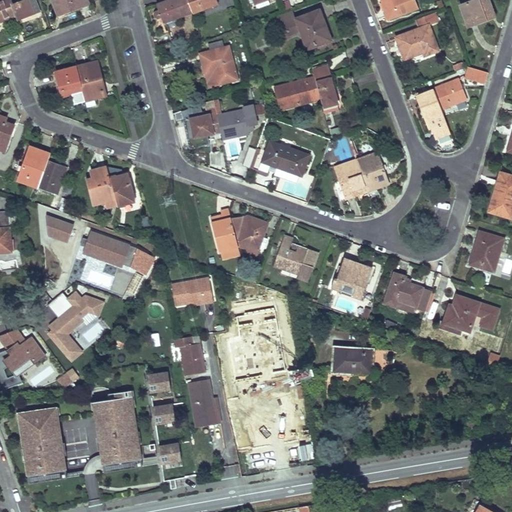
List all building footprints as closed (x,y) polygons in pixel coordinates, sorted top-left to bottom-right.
[(10,0),(0,0),(0,21),(16,16),(17,20),(33,14),(27,0),(25,0),(12,5),(10,0)] [(51,0),(58,17),(63,15),(58,0),(51,0)] [(58,0),(63,15),(89,5),(87,0),(58,0)] [(187,0),(165,0),(156,3),(159,12),(162,19),(164,24),(193,13),(187,0)] [(216,0),(187,0),(193,13),(218,3),(216,0)] [(381,0),(389,19),(418,8),(414,0),(408,0),(403,2),(402,0),(381,0)] [(488,0),(473,0),(461,5),(469,26),(478,22),(476,16),(483,14),(484,16),(493,12),(488,0)] [(319,11),(279,25),(282,33),(288,31),(288,33),(299,28),(300,32),(307,49),(331,41),(319,11)] [(495,16),(493,12),(484,16),(483,14),(476,16),(478,22),(495,16)] [(183,24),(168,28),(172,42),(187,38),(183,24)] [(428,26),(397,38),(405,59),(424,51),(425,55),(438,50),(428,26)] [(288,31),(282,33),(284,37),(300,32),(299,28),(288,33),(288,31)] [(222,40),(208,44),(210,52),(224,48),(222,40)] [(210,52),(200,54),(205,73),(215,70),(218,84),(237,80),(229,46),(224,48),(210,52)] [(97,61),(76,66),(82,87),(83,91),(85,101),(106,96),(97,61)] [(76,66),(55,72),(62,97),(71,94),(71,90),(82,87),(76,66)] [(465,79),(484,84),(488,71),(468,67),(465,79)] [(330,77),(315,80),(320,99),(323,107),(337,103),(330,77)] [(307,79),(275,87),(281,109),(320,99),(315,80),(308,83),(307,79)] [(460,79),(434,89),(434,90),(442,109),(467,99),(460,79)] [(434,90),(418,97),(430,128),(433,127),(436,138),(451,132),(442,109),(434,90)] [(220,112),(216,113),(221,132),(222,137),(248,131),(246,119),(255,117),(252,105),(243,106),(244,111),(221,115),(220,112)] [(216,113),(190,118),(194,137),(221,132),(216,113)] [(6,119),(0,116),(0,149),(5,152),(14,125),(5,122),(6,119)] [(248,131),(222,137),(222,140),(249,134),(248,131)] [(309,155),(270,141),(263,160),(275,164),(275,166),(302,176),(309,155)] [(50,154),(30,147),(18,180),(38,187),(48,161),(50,154)] [(250,149),(244,166),(250,167),(255,151),(250,149)] [(377,151),(356,159),(367,191),(388,184),(377,151)] [(356,159),(335,166),(346,199),(367,191),(356,159)] [(62,167),(48,161),(38,187),(53,193),(62,167)] [(66,168),(62,167),(53,193),(57,194),(66,168)] [(92,179),(87,180),(94,204),(115,199),(109,178),(107,169),(97,172),(97,170),(91,171),(92,175),(92,179)] [(511,176),(501,173),(489,212),(511,218),(511,215),(511,176)] [(126,175),(109,178),(115,199),(116,206),(134,202),(126,175)] [(228,209),(221,212),(221,216),(223,220),(212,224),(219,251),(238,246),(236,240),(231,220),(228,209)] [(17,211),(7,212),(8,228),(18,227),(17,211)] [(7,212),(0,212),(0,252),(10,251),(8,228),(7,212)] [(68,244),(75,226),(46,216),(49,237),(68,244)] [(244,217),(231,220),(236,240),(258,248),(267,224),(247,216),(243,229),(240,228),(244,217)] [(123,269),(125,266),(131,268),(138,248),(92,232),(88,241),(83,239),(78,251),(84,253),(83,255),(123,269)] [(503,239),(480,232),(470,264),(494,271),(503,239)] [(293,239),(284,236),(274,261),(299,271),(297,276),(297,278),(308,282),(318,252),(308,249),(307,250),(301,248),(299,255),(288,251),(291,244),(293,239)] [(301,248),(291,244),(288,251),(299,255),(301,248)] [(372,268),(344,258),(337,277),(335,276),(331,286),(361,298),(372,268)] [(299,271),(274,261),(273,267),(297,276),(299,271)] [(405,277),(395,273),(383,302),(413,313),(423,289),(409,283),(403,282),(405,278),(405,277)] [(205,301),(213,300),(210,276),(172,282),(175,303),(192,300),(205,298),(205,301)] [(84,354),(69,336),(85,322),(82,320),(89,314),(100,317),(105,303),(85,296),(83,298),(77,292),(67,300),(73,307),(49,327),(52,331),(48,335),(73,364),(84,354)] [(498,310),(457,295),(453,307),(455,308),(453,314),(447,312),(443,323),(469,332),(475,314),(484,317),(481,325),(491,329),(498,310)] [(443,323),(441,322),(440,327),(470,337),(472,332),(469,332),(443,323)] [(0,342),(7,352),(0,354),(0,392),(23,384),(20,376),(47,356),(32,337),(27,342),(18,330),(0,336),(0,342)] [(193,336),(174,339),(175,347),(181,346),(185,375),(205,371),(200,343),(194,344),(193,336)] [(237,397),(284,390),(277,343),(257,346),(261,371),(244,373),(242,360),(223,363),(225,378),(234,377),(237,397)] [(372,350),(335,347),(333,371),(371,373),(372,350)] [(501,356),(491,353),(487,365),(496,369),(501,356)] [(80,378),(73,369),(58,380),(64,389),(80,378)] [(148,382),(149,391),(170,388),(167,371),(147,374),(147,375),(148,382)] [(209,376),(188,380),(195,423),(210,421),(212,430),(221,428),(217,402),(213,403),(209,376)] [(124,461),(141,458),(138,443),(132,444),(130,432),(136,431),(130,390),(114,392),(115,398),(108,399),(93,402),(90,403),(89,405),(89,408),(93,407),(95,415),(101,454),(104,472),(125,468),(124,461)] [(79,403),(55,407),(56,409),(57,416),(58,421),(79,417),(79,409),(79,403)] [(153,414),(154,423),(175,420),(172,403),(152,406),(152,407),(153,414)] [(89,408),(79,409),(79,417),(95,415),(93,407),(89,408)] [(49,473),(66,470),(58,421),(57,416),(51,417),(50,410),(24,415),(25,421),(19,422),(23,449),(29,448),(31,460),(25,461),(29,484),(50,480),(49,473)] [(195,423),(197,432),(212,430),(210,421),(195,423)] [(138,443),(136,431),(130,432),(132,444),(138,443)] [(159,453),(161,462),(181,459),(178,442),(158,445),(158,446),(159,453)] [(29,448),(23,449),(25,461),(31,460),(29,448)] [(49,473),(50,480),(104,472),(101,454),(98,455),(95,456),(91,460),(87,464),(85,466),(83,470),(66,473),(66,470),(49,473)] [(125,468),(142,465),(141,458),(124,461),(125,468)]
